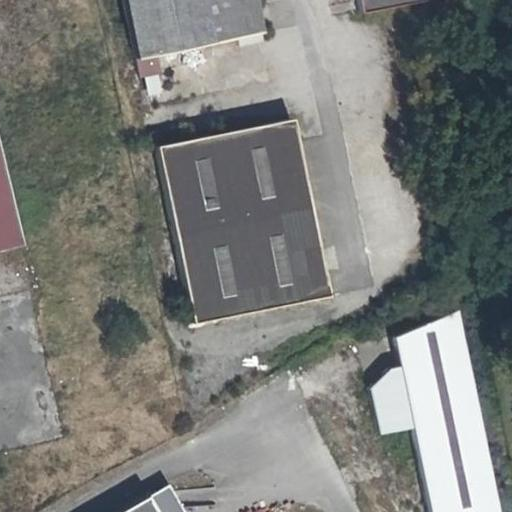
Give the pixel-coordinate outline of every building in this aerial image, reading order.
[(157,57),(264,35),(256,0),(125,0),(142,78),(160,77),(157,57)] [(356,0),(359,14),(427,0),(356,0)] [(159,148),(197,325),(332,298),(295,120),(159,148)] [(411,429),(428,511),(499,511),(457,312),(392,339),(399,368),(387,370),(369,387),(377,436),(411,429)] [(183,511),(168,486),(145,499),(153,511),(183,511)] [(153,511),(145,499),(122,511),(153,511)]
